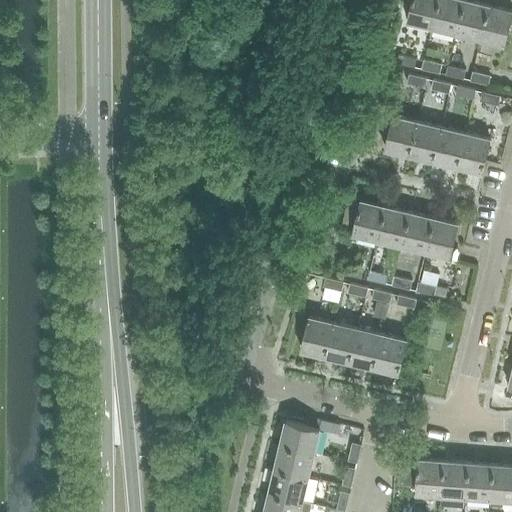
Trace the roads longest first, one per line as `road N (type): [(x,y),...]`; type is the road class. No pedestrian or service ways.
road 1 (residential): [(458,429),(387,420),(265,385),(248,352),(352,0)]
road 2 (tertiary): [(135,511),(99,207)]
road 3 (tertiary): [(99,207),(101,511)]
road 4 (residential): [(458,429),(511,207)]
road 5 (tertiary): [(99,138),(98,0)]
